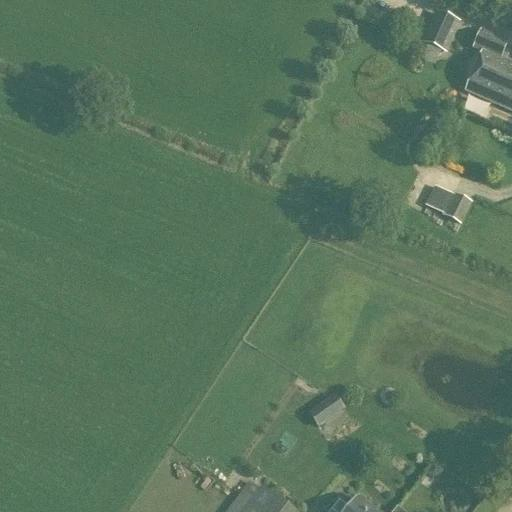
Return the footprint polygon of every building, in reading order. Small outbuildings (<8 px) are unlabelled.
[(421,46),(445,56),(460,24),(435,14),(421,46)] [(481,32),(473,50),(482,55),(465,94),(511,114),(511,66),(501,61),(508,44),(481,32)] [(443,217),(441,219),(460,228),(471,204),(453,195),(452,197),(434,189),(425,208),(443,217)] [(308,417),(317,429),(326,423),(317,411),(308,417)] [(426,476),(437,483),(444,473),(433,466),(426,476)] [(240,496),(238,499),(256,511),(291,511),(261,489),(250,504),(240,496)] [(256,511),(238,499),(228,511),(256,511)] [(330,511),(371,511),(360,502),(351,511),(348,511),(338,503),(330,511)]
